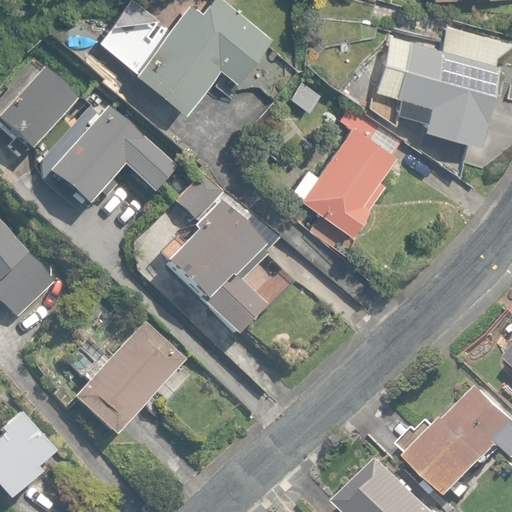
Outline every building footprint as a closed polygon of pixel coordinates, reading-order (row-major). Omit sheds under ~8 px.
[(130,71),(180,112),(181,112),(217,69),(233,82),(269,38),(223,0),(208,0),(199,12),(188,3),(165,30),(131,2),(99,41),(132,69),(130,71)] [(418,128),(473,145),(495,64),(491,63),(493,56),(510,44),(445,26),(438,50),(390,38),(367,106),(388,124),(392,114),(420,120),(418,128)] [(8,146),(19,156),(26,149),(28,151),(73,99),(40,70),(0,115),(0,125),(15,139),(8,146)] [(288,99),(306,111),(318,94),(300,81),(288,99)] [(298,199),(348,235),(367,209),(365,208),(382,184),(377,181),(395,156),(389,152),(398,139),(348,103),(337,120),(349,128),(315,175),(307,169),(291,190),(300,197),(298,199)] [(48,172),(85,207),(123,166),(153,194),(176,169),(108,107),(48,172)] [(175,204),(194,221),(221,193),(203,175),(175,204)] [(162,262),(232,338),(265,307),(241,281),(266,256),(259,249),(217,203),(190,228),(194,232),(162,262)] [(279,237),(252,214),(241,228),(268,251),(279,237)] [(0,310),(11,322),(52,283),(0,226),(0,310)] [(73,398),(112,436),(184,360),(144,323),(73,398)] [(411,454),(452,494),(485,460),(487,462),(493,456),(491,454),(503,442),(511,451),(511,416),(480,385),(411,454)] [(0,497),(4,502),(34,477),(29,471),(50,454),(16,414),(0,427),(0,497)] [(440,511),(381,455),(341,498),(355,511),(440,511)]
